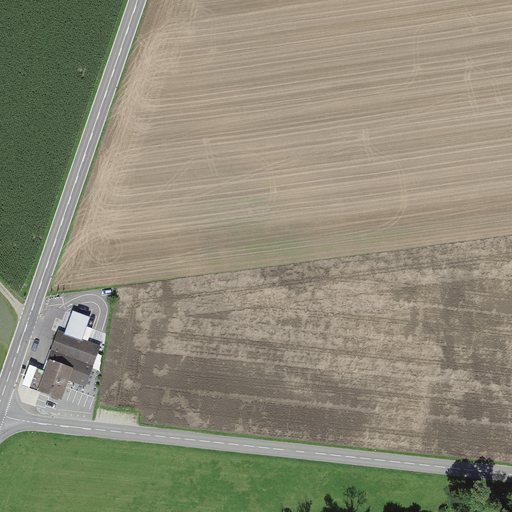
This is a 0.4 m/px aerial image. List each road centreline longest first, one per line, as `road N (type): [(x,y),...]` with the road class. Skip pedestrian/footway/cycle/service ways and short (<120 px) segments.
road 1 (tertiary): [(0,414),(511,473)]
road 2 (secondary): [(0,404),(138,0)]
